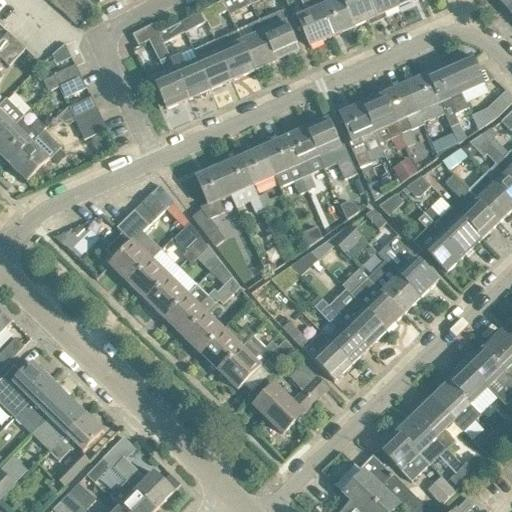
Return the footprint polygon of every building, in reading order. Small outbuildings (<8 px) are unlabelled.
[(59,10),(67,0),(52,0),(50,2),(59,10)] [(84,0),(83,0),(67,0),(59,10),(68,18),(84,0)] [(77,26),(93,8),(84,0),(68,18),(77,26)] [(230,17),(251,6),(248,0),(228,0),(223,3),(228,13),(230,17)] [(297,19),(302,29),(310,48),(332,38),(315,0),(300,0),(307,15),(297,19)] [(315,0),(332,38),(354,28),(342,0),(315,0)] [(342,0),(354,28),(376,18),(368,0),(342,0)] [(368,0),(376,18),(398,9),(394,0),(368,0)] [(394,0),(398,9),(417,0),(394,0)] [(511,6),(511,0),(497,0),(508,10),(511,6)] [(228,13),(223,3),(222,2),(201,13),(206,24),(228,13)] [(259,22),(276,62),(299,52),(286,24),(281,12),(259,22)] [(185,34),(206,24),(201,13),(188,19),(180,23),(185,34)] [(240,41),(254,72),(276,62),(259,22),(249,27),(252,35),(240,41)] [(163,46),(185,34),(180,23),(170,28),(159,34),(160,36),(158,37),(163,46)] [(138,47),(158,37),(160,36),(159,34),(154,25),(132,36),(138,47)] [(233,82),(254,72),(240,41),(237,33),(215,42),(233,82)] [(17,42),(8,34),(0,42),(0,58),(0,59),(17,42)] [(9,68),(12,65),(26,50),(17,42),(0,59),(9,68)] [(197,59),(211,91),(233,82),(215,42),(194,52),(197,59)] [(65,46),(56,54),(61,65),(72,61),(65,46)] [(189,101),(211,91),(197,59),(185,65),(181,56),(171,60),(189,101)] [(462,95),(494,81),(494,82),(495,81),(481,67),(481,68),(478,70),(472,57),(449,67),(462,95)] [(155,78),(156,82),(154,83),(166,111),(189,101),(171,60),(170,58),(160,63),(165,74),(155,78)] [(81,78),(76,66),(55,76),(55,77),(44,83),(49,93),(59,88),(81,78)] [(428,77),(444,115),(451,129),(459,125),(455,116),(469,110),(462,95),(449,67),(428,77)] [(422,125),(444,115),(428,77),(406,86),(418,114),(422,125)] [(65,100),(68,98),(86,89),(81,78),(59,88),(65,100)] [(406,120),(418,114),(406,86),(384,96),(402,135),(408,149),(416,146),(411,132),(411,131),(406,120)] [(497,119),(500,116),(511,104),(511,99),(506,93),(488,110),(472,117),(478,132),(497,119)] [(380,145),(402,135),(384,96),(362,106),(377,139),(380,145)] [(74,120),(97,109),(92,98),(69,109),(74,120)] [(6,99),(0,106),(0,141),(24,117),(6,99)] [(340,115),(348,134),(351,142),(348,144),(360,170),(372,165),(365,151),(367,150),(364,145),(377,139),(362,106),(340,115)] [(97,109),(74,120),(84,142),(107,131),(97,109)] [(511,112),(501,124),(510,133),(511,130),(511,112)] [(25,117),(24,117),(0,141),(0,156),(10,166),(46,129),(38,122),(30,130),(21,121),(25,117)] [(344,146),(341,147),(329,120),(306,130),(319,159),(324,172),(337,166),(344,182),(357,176),(350,160),(344,146)] [(46,129),(10,166),(28,184),(61,149),(44,132),(46,129)] [(307,164),(319,159),(306,130),(284,140),(307,192),(316,189),(311,176),(312,175),(307,164)] [(492,130),(481,137),(511,169),(511,153),(511,152),(509,154),(499,143),(492,130)] [(511,203),(511,169),(481,137),(469,145),(484,159),(487,156),(496,165),(495,166),(502,173),(492,183),(511,203)] [(284,140),(262,150),(275,178),(280,190),(294,184),(299,196),(307,192),(284,140)] [(443,160),(449,172),(469,161),(463,149),(443,160)] [(241,159),(253,188),(275,178),(262,150),(241,159)] [(257,196),(253,188),(241,159),(219,169),(231,197),(236,208),(250,202),(255,214),(263,210),(257,196)] [(225,214),(220,202),(231,197),(219,169),(196,179),(208,206),(201,209),(202,212),(193,219),(216,248),(225,241),(217,231),(219,230),(210,220),(225,214)] [(499,224),(511,211),(511,203),(492,183),(483,192),(485,194),(484,195),(466,176),(459,183),(499,224)] [(467,207),(458,216),(482,241),(499,224),(459,183),(453,177),(445,185),(467,207)] [(415,197),(420,197),(430,187),(421,178),(406,189),(415,197)] [(368,187),(375,203),(384,199),(377,183),(368,187)] [(160,187),(151,196),(165,211),(173,203),(160,187)] [(265,193),(257,196),(263,210),(271,207),(265,193)] [(165,211),(151,196),(143,204),(157,219),(165,211)] [(404,204),(396,196),(379,207),(389,218),(404,204)] [(173,203),(165,211),(184,228),(189,224),(173,203)] [(134,212),(149,227),(157,219),(143,204),(134,212)] [(355,207),(348,205),(341,209),(347,222),(358,214),(355,207)] [(482,241),(458,216),(452,210),(441,220),(431,209),(424,216),(464,257),(482,241)] [(365,217),(379,231),(386,224),(374,211),(365,217)] [(143,233),(149,227),(134,212),(118,229),(132,244),(110,267),(129,285),(152,262),(162,252),(149,240),(143,233)] [(464,257),(424,216),(418,222),(426,230),(413,243),(424,255),(426,253),(447,274),(464,257)] [(316,229),(299,237),(306,251),(321,241),(316,229)] [(330,240),(344,254),(358,241),(347,230),(330,240)] [(396,275),(420,300),(438,283),(417,261),(396,238),(378,256),(396,275)] [(200,257),(208,250),(200,239),(191,249),(200,257)] [(324,245),(311,255),(318,262),(319,263),(331,252),(324,245)] [(191,266),(200,257),(191,249),(182,257),(191,266)] [(311,255),(291,268),(300,278),(318,262),(311,255)] [(147,303),(170,280),(152,262),(129,285),(147,303)] [(291,268),(281,275),(292,287),(301,279),(300,278),(291,268)] [(367,280),(403,317),(420,300),(396,275),(387,284),(389,287),(382,294),(368,279),(367,280)] [(232,279),(223,288),(232,297),(240,289),(232,279)] [(170,280),(147,303),(165,321),(188,297),(170,280)] [(355,301),(386,333),(403,317),(367,280),(350,296),(355,301)] [(197,287),(188,297),(165,321),(183,338),(206,315),(206,314),(219,302),(223,306),(232,297),(223,288),(217,294),(214,291),(208,298),(197,287)] [(328,341),(352,366),(369,350),(328,308),(318,297),(310,304),(337,333),(328,341)] [(328,308),(369,350),(386,333),(355,301),(344,311),(335,301),(328,308)] [(0,335),(12,323),(2,314),(0,316),(0,335)] [(224,332),(206,315),(183,338),(201,356),(224,332)] [(334,383),(352,366),(328,341),(321,334),(310,344),(290,322),(282,330),(312,361),(334,383)] [(224,332),(201,356),(220,373),(253,339),(245,331),(240,335),(230,326),(224,332)] [(511,344),(501,333),(500,334),(497,331),(488,340),(491,343),(483,351),(511,379),(511,344)] [(265,350),(253,339),(220,373),(238,391),(261,368),(268,360),(277,369),(295,351),(285,342),(278,350),(272,344),(265,350)] [(16,340),(0,355),(0,358),(7,366),(24,348),(16,340)] [(511,379),(483,351),(476,358),(472,354),(462,363),(466,367),(488,390),(497,380),(511,395),(511,379)] [(488,390),(466,367),(462,363),(452,373),(456,377),(449,384),(470,406),(488,390)] [(33,365),(22,376),(14,368),(0,382),(0,405),(14,420),(22,412),(51,382),(33,365)] [(302,415),(327,389),(303,366),(289,379),(304,393),(292,405),(274,387),(255,407),(283,436),(303,415),(302,415)] [(39,428),(68,399),(51,382),(22,412),(39,428)] [(470,406),(449,384),(432,400),(453,423),(464,433),(480,416),(470,406)] [(68,399),(39,428),(32,436),(49,453),(85,416),(68,399)] [(444,431),(453,423),(432,400),(415,417),(447,451),(455,443),(444,431)] [(85,416),(49,453),(59,463),(75,446),(83,453),(103,433),(85,416)] [(439,459),(447,451),(415,417),(397,434),(419,456),(428,447),(439,459)] [(511,428),(511,427),(506,422),(495,433),(501,439),(511,428)] [(491,449),(501,439),(495,433),(485,443),(491,449)] [(419,456),(397,434),(380,451),(412,484),(413,483),(412,482),(428,467),(429,468),(430,467),(419,456)] [(123,439),(109,453),(103,460),(110,467),(127,482),(156,511),(174,493),(153,474),(143,484),(139,480),(141,477),(123,461),(134,449),(123,439)] [(54,478),(63,487),(88,462),(79,453),(54,478)] [(484,465),(475,456),(463,468),(472,477),(484,465)] [(342,511),(429,511),(373,457),(360,471),(364,474),(343,495),(351,503),(342,511)] [(110,467),(103,460),(87,477),(94,484),(110,467)] [(460,488),(472,477),(463,468),(451,479),(460,488)] [(0,470),(0,502),(16,487),(0,470)] [(454,493),(441,479),(428,491),(442,505),(454,493)] [(136,492),(127,482),(110,500),(119,509),(122,511),(155,511),(156,511),(136,492)] [(70,494),(75,499),(87,511),(96,502),(78,485),(70,494)] [(469,511),(475,506),(468,499),(455,511),(469,511)]
